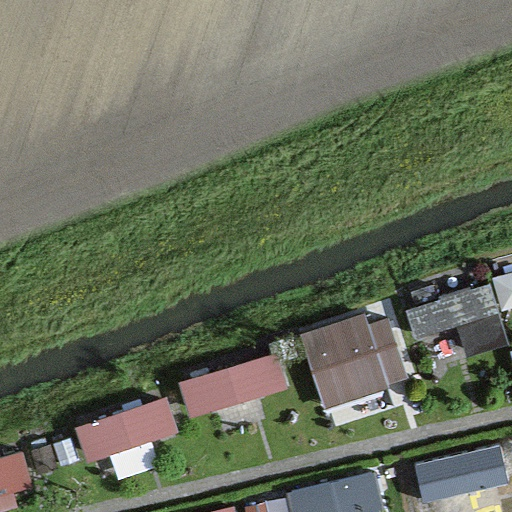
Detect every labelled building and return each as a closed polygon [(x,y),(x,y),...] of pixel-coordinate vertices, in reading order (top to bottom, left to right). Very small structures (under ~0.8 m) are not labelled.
[(511,322),(494,263),(412,287),(422,321),(461,309),(469,337),(511,324),(511,322)] [(300,319),(327,392),(414,361),(387,287),(300,319)] [(195,400),(292,367),(278,327),(181,359),(195,400)] [(104,439),(182,412),(169,374),(91,401),(104,439)] [(0,498),(30,491),(16,433),(0,437),(0,498)] [(290,472),(300,511),(393,511),(377,449),(290,472)] [(241,511),(240,494),(138,505),(138,511),(241,511)]
